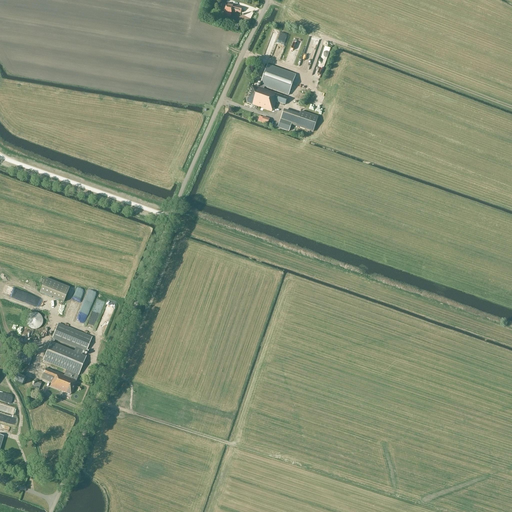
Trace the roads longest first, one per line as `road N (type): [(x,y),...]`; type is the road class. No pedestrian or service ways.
road 1 (unclassified): [(50,511),(170,218)]
road 2 (unclassified): [(170,218),(267,0)]
road 3 (unclassified): [(170,218),(0,155)]
